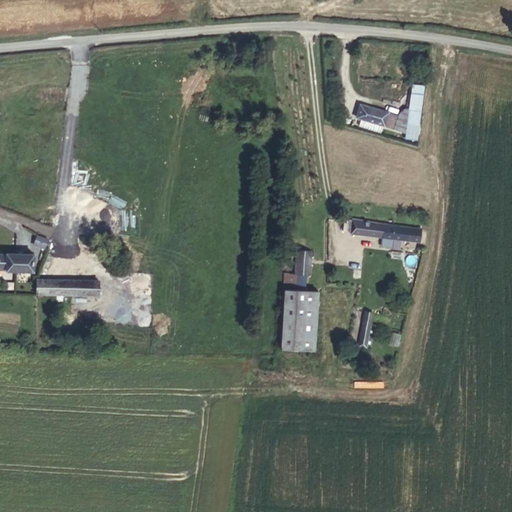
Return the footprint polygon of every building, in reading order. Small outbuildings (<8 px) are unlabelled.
[(413,137),(426,82),(415,79),(401,134),(413,137)] [(392,111),(354,100),(351,112),(356,114),(353,123),(375,129),(378,120),(389,123),(392,111)] [(343,232),(350,233),(352,220),(345,219),(343,232)] [(421,228),(352,220),(350,233),(350,234),(382,237),(382,244),(391,245),(392,238),(419,241),(421,228)] [(36,236),(33,244),(45,248),(48,240),(36,236)] [(298,248),(296,273),(309,274),(311,249),(298,248)] [(33,271),(34,254),(7,253),(7,254),(0,254),(0,269),(7,270),(33,271)] [(286,289),(308,290),(309,274),(296,273),(284,273),(283,289),(286,289)] [(37,294),(54,295),(55,280),(38,280),(37,294)] [(55,280),(54,295),(84,295),(84,281),(55,280)] [(84,281),(84,295),(98,296),(99,281),(84,281)] [(286,289),(282,349),(314,351),(318,291),(308,290),(286,289)] [(358,346),(365,347),(372,313),(365,312),(358,346)]
